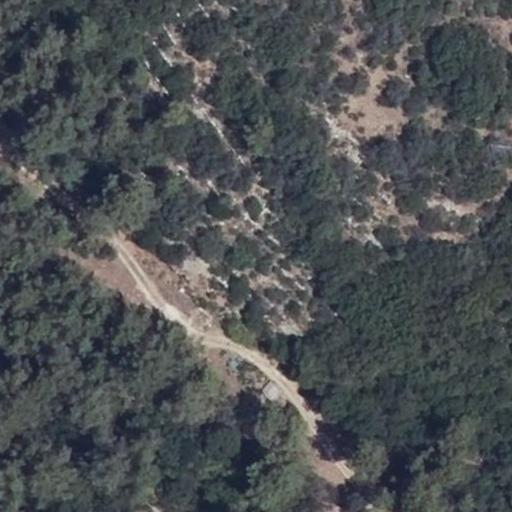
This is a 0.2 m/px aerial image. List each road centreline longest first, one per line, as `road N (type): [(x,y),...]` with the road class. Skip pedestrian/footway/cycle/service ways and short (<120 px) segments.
road 1 (track): [(373,511),(290,383),(180,318)]
road 2 (track): [(0,139),(101,226),(180,318)]
